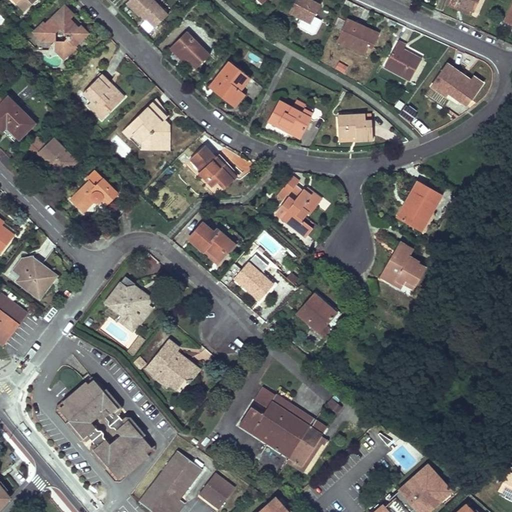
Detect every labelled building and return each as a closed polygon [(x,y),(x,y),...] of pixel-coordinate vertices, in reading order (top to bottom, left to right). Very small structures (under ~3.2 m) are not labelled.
[(154,0),(128,0),(126,2),(139,16),(141,14),(154,27),(168,14),(154,0)] [(311,0),(294,0),(289,12),(311,24),(320,5),(311,0)] [(447,0),(446,0),(445,3),(471,15),(472,11),(447,0)] [(447,0),(472,11),(473,11),(478,0),(447,0)] [(28,1),(21,8),(25,11),(32,4),(28,1)] [(43,23),(33,32),(36,35),(39,35),(43,39),(48,40),(61,28),(69,36),(58,46),(67,55),(75,48),(75,45),(87,33),(80,25),(75,29),(67,21),(74,15),(64,5),(45,24),(43,23)] [(347,19),(337,41),(364,53),(368,46),(372,48),(377,37),(363,31),(365,27),(347,19)] [(365,27),(363,31),(377,37),(379,33),(365,27)] [(187,31),(169,48),(183,62),(186,59),(195,69),(210,54),(187,31)] [(398,40),(384,66),(410,80),(421,59),(412,54),(411,55),(403,51),(406,45),(398,40)] [(67,55),(58,46),(54,42),(54,50),(63,60),(67,55)] [(229,61),(209,87),(221,97),(224,94),(236,104),(244,93),(240,90),(250,77),(229,61)] [(447,64),(431,86),(446,96),(448,93),(460,102),(462,100),(465,95),(469,98),(471,99),(482,83),(473,76),(470,80),(469,82),(463,78),(462,80),(459,78),(461,74),(447,64)] [(102,74),(83,93),(91,101),(99,109),(95,113),(102,119),(118,103),(114,100),(121,93),(102,74)] [(461,74),(459,78),(462,80),(463,78),(469,82),(470,80),(461,74)] [(124,97),(121,93),(114,100),(118,103),(124,97)] [(224,94),(221,97),(234,107),(236,104),(224,94)] [(19,139),(34,124),(8,98),(4,102),(0,105),(0,127),(3,130),(7,126),(19,139)] [(148,108),(161,121),(163,119),(167,115),(156,100),(148,108)] [(99,109),(91,101),(87,105),(95,113),(99,109)] [(279,101),(268,121),(283,129),(284,128),(288,130),(287,131),(299,138),(313,113),(312,109),(299,102),(295,110),(292,108),(279,101)] [(148,108),(124,132),(132,140),(135,136),(141,142),(140,149),(164,149),(164,132),(169,132),(169,125),(163,119),(161,121),(148,108)] [(406,108),(402,114),(409,119),(413,113),(406,108)] [(365,114),(337,116),(338,136),(356,136),(356,140),(372,139),(371,120),(365,121),(365,114)] [(411,122),(421,131),(427,125),(416,116),(411,122)] [(35,155),(38,152),(49,164),(61,176),(76,162),(53,138),(46,145),(37,136),(27,146),(35,155)] [(135,136),(132,140),(140,149),(141,142),(135,136)] [(204,145),(190,159),(202,172),(200,174),(212,187),(217,182),(224,189),(236,177),(224,164),(229,160),(220,152),(216,156),(215,157),(204,145)] [(93,150),(85,158),(90,163),(98,155),(93,150)] [(38,152),(35,155),(47,167),(49,164),(38,152)] [(89,180),(69,199),(83,212),(94,202),(95,202),(96,203),(97,203),(98,203),(99,202),(100,202),(101,201),(102,200),(102,199),(107,204),(118,193),(95,170),(87,178),(89,180)] [(283,199),(287,194),(288,194),(292,190),(296,185),(298,182),(291,176),(277,195),(283,199)] [(418,181),(397,218),(416,228),(422,218),(426,220),(431,222),(436,213),(431,211),(441,194),(418,181)] [(302,189),(296,185),(292,190),(298,195),(302,189)] [(293,202),(287,197),(275,213),(306,237),(313,228),(302,220),(307,213),(309,215),(321,199),(312,192),(310,195),(304,191),(302,189),(298,195),(296,198),(298,199),(295,203),(293,202)] [(426,220),(422,218),(416,228),(420,231),(426,220)] [(0,253),(14,236),(17,232),(0,219),(0,253)] [(202,222),(188,238),(203,251),(205,248),(221,261),(234,245),(216,229),(213,232),(202,222)] [(399,242),(392,255),(394,256),(402,243),(399,242)] [(392,255),(385,266),(389,269),(384,278),(394,284),(396,279),(403,283),(404,284),(406,279),(416,285),(425,268),(418,264),(419,262),(409,256),(413,250),(402,243),(394,256),(392,255)] [(22,275),(17,281),(39,298),(51,281),(45,277),(50,271),(33,259),(30,263),(23,258),(14,269),(22,275)] [(248,262),(234,278),(259,300),(268,290),(273,284),(265,277),(248,262)] [(389,269),(385,266),(380,276),(384,278),(389,269)] [(56,275),(50,271),(45,277),(51,281),(56,275)] [(267,275),(265,277),(273,284),(268,290),(271,292),(278,285),(267,275)] [(396,279),(394,284),(401,288),(403,283),(396,279)] [(406,279),(404,284),(413,289),(416,285),(406,279)] [(120,282),(105,302),(122,315),(132,323),(139,313),(141,314),(147,306),(152,299),(134,285),(130,290),(120,282)] [(326,326),(328,328),(342,313),(315,290),(313,293),(336,314),(326,326)] [(0,292),(0,342),(1,344),(4,340),(5,341),(26,313),(0,292)] [(313,293),(296,312),(323,336),(329,329),(328,328),(326,326),(336,314),(313,293)] [(151,310),(147,306),(141,314),(139,313),(132,323),(122,315),(118,320),(132,331),(139,323),(140,324),(151,310)] [(145,340),(139,336),(135,342),(140,346),(145,340)] [(169,339),(146,368),(155,376),(154,377),(166,386),(168,384),(176,390),(184,379),(195,366),(179,353),(177,355),(175,353),(179,347),(169,339)] [(140,346),(135,342),(128,351),(133,355),(140,346)] [(195,366),(184,379),(189,383),(200,369),(195,366)] [(58,412),(66,422),(69,420),(61,412),(62,406),(91,381),(96,382),(103,390),(106,388),(97,378),(90,377),(71,394),(62,402),(58,405),(58,412)] [(91,381),(62,406),(61,412),(69,420),(66,422),(81,440),(86,440),(89,438),(90,437),(95,443),(94,444),(91,446),(90,451),(106,469),(108,466),(115,475),(121,475),(124,473),(126,475),(149,455),(147,453),(150,450),(150,445),(145,439),(148,437),(130,417),(126,416),(123,419),(122,420),(117,414),(118,413),(121,411),(121,406),(116,400),(106,388),(103,390),(96,382),(91,381)] [(266,408),(263,414),(251,406),(239,425),(289,457),(302,466),(321,436),(326,428),(314,420),(263,387),(255,400),(266,408)] [(332,397),(327,403),(336,412),(342,405),(332,397)] [(326,439),(321,436),(302,466),(289,457),(287,460),(303,471),(321,443),(323,444),(326,439)] [(147,453),(149,455),(154,452),(154,444),(148,437),(145,439),(150,445),(150,450),(147,453)] [(140,500),(139,501),(152,511),(151,511),(158,511),(168,511),(178,498),(179,499),(202,469),(178,450),(140,500)] [(428,466),(427,465),(410,480),(411,481),(423,471),(428,466)] [(108,466),(106,469),(114,479),(121,479),(126,475),(124,473),(121,475),(115,475),(108,466)] [(449,490),(428,466),(423,471),(444,495),(449,490)] [(381,506),(374,511),(426,511),(434,506),(433,504),(444,495),(423,471),(411,481),(410,480),(388,500),(389,502),(383,507),(381,506)] [(511,473),(508,472),(498,491),(511,497),(511,473)] [(214,473),(199,493),(219,508),(234,488),(214,473)] [(0,485),(0,507),(10,497),(0,485)] [(434,506),(450,491),(449,490),(444,495),(433,504),(434,506)] [(177,511),(184,503),(179,499),(178,498),(168,511),(158,511),(177,511)] [(286,511),(283,508),(275,499),(259,511),(286,511)]
